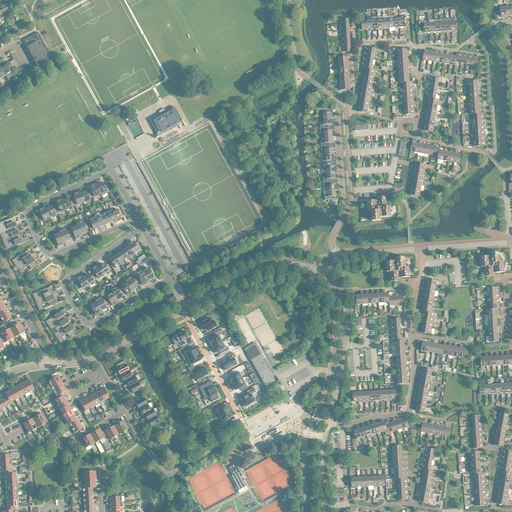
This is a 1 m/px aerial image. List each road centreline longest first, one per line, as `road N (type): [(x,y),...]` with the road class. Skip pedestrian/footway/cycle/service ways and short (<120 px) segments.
road 1 (residential): [(139,218),(53,254),(36,236),(33,203),(112,167)]
road 2 (residential): [(169,275),(92,323),(68,294),(68,276),(143,225)]
road 3 (unclassified): [(186,309),(272,263),(298,260),(328,272)]
road 4 (unclassified): [(328,272),(346,312),(330,417)]
road 5 (residential): [(344,424),(407,410),(413,333)]
road 6 (residential): [(334,254),(352,190),(387,187),(396,149)]
